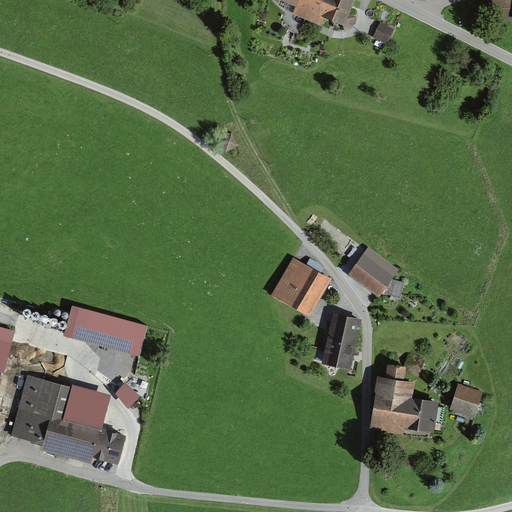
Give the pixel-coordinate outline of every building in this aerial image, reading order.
[(360,2),(354,0),(285,0),(283,5),(350,30),(360,2)] [(511,0),(492,0),(492,17),(511,18),(511,0)] [(399,32),(384,26),(379,38),(394,44),(399,32)] [(369,254),(354,275),(387,299),(403,278),(369,254)] [(336,280),(298,261),(279,298),(316,317),(336,280)] [(367,320),(338,315),(327,366),(357,371),(367,320)] [(0,349),(0,367),(7,370),(13,353),(0,349)] [(394,381),(383,380),(379,429),(442,434),(444,404),(419,402),(420,385),(411,384),(412,371),(395,370),(394,381)] [(32,378),(16,439),(127,468),(134,440),(107,433),(113,411),(75,401),(78,391),(32,378)] [(129,406),(141,394),(128,382),(117,393),(129,406)] [(462,388),(455,411),(483,419),(490,396),(462,388)]
